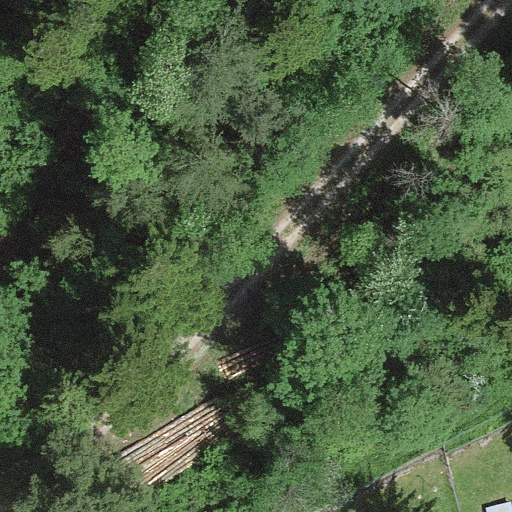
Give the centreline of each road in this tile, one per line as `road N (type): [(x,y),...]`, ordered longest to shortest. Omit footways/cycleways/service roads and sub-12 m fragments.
road 1 (track): [(510,0),(454,66),(293,222),(95,453),(30,511)]
road 2 (track): [(150,0),(134,56),(0,285)]
